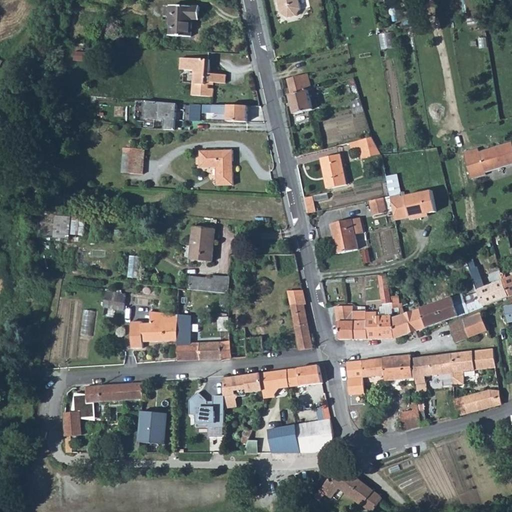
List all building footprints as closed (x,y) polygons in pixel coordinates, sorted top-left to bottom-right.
[(277,0),(280,11),(288,17),(296,16),(301,8),(298,0),(277,0)] [(172,6),(170,36),(192,37),(193,20),(200,20),(200,8),(172,6)] [(395,32),(381,33),(382,48),(396,47),(395,32)] [(74,56),(73,65),(87,67),(88,57),(74,56)] [(185,59),(184,70),(194,71),(192,96),(213,97),(214,89),(209,89),(209,83),(226,83),(226,75),(210,74),(210,71),(208,71),(209,60),(185,59)] [(307,74),(288,79),(292,94),(290,94),(295,114),(312,109),(308,90),(311,89),(307,74)] [(364,111),(360,99),(350,102),(354,114),(364,111)] [(176,102),(145,100),(144,117),(165,118),(164,127),(175,128),(176,102)] [(247,106),(212,104),(212,112),(227,113),(227,121),(246,122),(247,106)] [(250,116),(263,116),(263,105),(250,105),(250,116)] [(372,136),(358,140),(360,148),(363,158),(381,154),(372,136)] [(352,150),(360,148),(358,140),(350,142),(352,150)] [(478,148),(464,153),(472,178),(486,174),(486,172),(511,163),(511,143),(511,142),(479,152),(478,148)] [(124,149),(124,156),(132,157),(130,173),(132,174),(143,174),(145,150),(131,149),(124,149)] [(232,151),(200,152),(201,167),(217,167),(218,185),(233,185),(232,151)] [(339,154),(321,157),(327,188),(346,184),(339,154)] [(124,156),(123,173),(130,173),(132,157),(124,156)] [(400,194),(390,196),(393,210),(395,218),(410,215),(411,218),(421,216),(420,213),(428,211),(436,210),(432,190),(401,197),(400,194)] [(312,196),(303,197),(307,213),(315,211),(312,196)] [(390,196),(382,197),(386,212),(393,210),(390,196)] [(382,197),(370,200),(374,214),(386,212),(382,197)] [(56,216),(54,237),(70,239),(72,218),(56,216)] [(358,217),(351,219),(355,234),(362,233),(358,217)] [(355,234),(351,219),(332,223),(338,253),(358,248),(355,234)] [(193,227),(190,259),(212,261),(215,229),(193,227)] [(295,253),(274,254),(277,270),(298,269),(295,253)] [(139,276),(141,255),(132,254),(129,275),(139,276)] [(467,260),(463,262),(468,280),(465,281),(469,293),(477,290),(477,289),(467,260)] [(472,269),(479,284),(485,281),(478,266),(472,269)] [(387,273),(377,274),(380,288),(389,287),(387,273)] [(211,279),(210,291),(230,293),(230,277),(211,275),(211,279)] [(511,275),(503,279),(510,296),(511,295),(511,275)] [(191,277),(190,289),(191,289),(210,291),(211,279),(191,277)] [(503,279),(477,289),(477,290),(478,292),(483,306),(510,296),(503,279)] [(389,287),(380,288),(382,302),(391,301),(391,296),(389,287)] [(178,288),(177,314),(177,318),(178,318),(177,340),(177,346),(178,346),(178,359),(223,358),(221,341),(190,343),(190,336),(191,336),(190,312),(191,289),(190,289),(178,288)] [(303,290),(288,291),(299,347),(300,350),(313,348),(304,304),(306,303),(303,290)] [(210,291),(209,305),(229,307),(230,293),(210,291)] [(106,292),(105,300),(117,302),(119,294),(106,292)] [(478,292),(464,296),(467,305),(466,305),(468,312),(483,306),(478,292)] [(462,293),(421,307),(427,327),(468,312),(466,305),(467,305),(464,296),(463,295),(462,293)] [(119,294),(117,302),(125,304),(126,295),(119,294)] [(399,295),(391,296),(391,301),(392,308),(400,307),(399,295)] [(105,300),(104,307),(116,309),(117,302),(105,300)] [(383,305),(378,305),(379,310),(377,311),(378,315),(393,314),(392,308),(391,301),(382,302),(383,305)] [(378,305),(366,306),(366,311),(367,320),(368,321),(368,339),(395,338),(393,317),(393,314),(378,315),(377,311),(379,310),(378,305)] [(338,327),(339,339),(368,339),(368,321),(367,320),(366,311),(353,312),(353,307),(335,306),(338,327)] [(421,307),(393,317),(395,338),(427,327),(421,307)] [(83,334),(94,335),(97,310),(85,309),(83,334)] [(177,318),(177,314),(152,312),(153,323),(141,323),(141,321),(132,322),(132,347),(142,347),(142,341),(177,340),(178,318),(177,318)] [(482,312),(464,319),(470,337),(488,330),(482,312)] [(220,331),(221,331),(230,331),(229,316),(218,317),(219,329),(220,331)] [(470,337),(464,319),(455,322),(451,326),(456,342),(470,337)] [(245,328),(230,331),(233,356),(233,358),(249,356),(249,354),(265,352),(263,337),(246,339),(245,328)] [(230,331),(221,331),(221,341),(223,358),(223,359),(233,358),(233,356),(230,331)] [(494,349),(452,354),(454,372),(454,383),(464,384),(464,371),(496,367),(494,349)] [(433,356),(411,358),(412,367),(414,367),(417,394),(426,394),(425,376),(433,374),(454,372),(452,354),(433,356)] [(382,357),(362,360),(363,376),(363,377),(373,376),(384,375),(385,380),(413,377),(412,367),(411,358),(411,355),(382,357)] [(362,360),(347,362),(348,377),(363,376),(362,360)] [(319,365),(286,369),(289,387),(322,382),(319,365)] [(286,369),(261,373),(262,390),(263,398),(275,397),(274,394),(279,388),(289,387),(286,369)] [(261,373),(224,378),(224,395),(224,396),(233,394),(262,390),(261,373)] [(74,410),(64,411),(65,434),(82,433),(81,416),(94,415),(94,402),(143,398),(144,382),(85,386),(86,393),(86,394),(73,394),(74,410)] [(488,389),(454,399),(457,415),(502,403),(499,390),(488,389)] [(207,399),(197,392),(190,403),(190,415),(197,415),(197,427),(209,427),(209,423),(225,423),(224,407),(224,396),(224,395),(213,396),(213,401),(207,401),(207,399)] [(233,394),(224,396),(224,407),(235,406),(233,394)] [(326,399),(317,403),(318,409),(328,407),(326,399)] [(318,420),(295,424),(299,452),(315,452),(321,451),(324,449),(328,447),(331,444),(333,441),(334,439),(334,436),(333,431),(328,407),(318,409),(316,409),(318,420)] [(418,408),(401,412),(403,429),(403,430),(421,424),(419,410),(418,408)] [(167,412),(142,411),(141,431),(140,441),(165,443),(167,412)] [(275,428),(268,429),(271,452),(299,452),(295,424),(275,428)] [(47,430),(29,428),(28,435),(45,438),(47,430)] [(253,428),(243,452),(271,452),(268,429),(253,428)] [(127,452),(140,452),(140,441),(141,431),(128,431),(127,452)] [(330,477),(320,489),(325,492),(331,498),(340,488),(372,511),(374,511),(384,499),(344,467),(333,480),(330,477)] [(320,489),(314,497),(318,500),(325,492),(320,489)]
